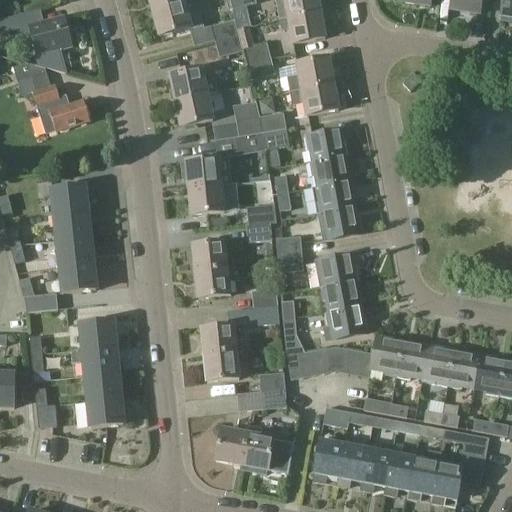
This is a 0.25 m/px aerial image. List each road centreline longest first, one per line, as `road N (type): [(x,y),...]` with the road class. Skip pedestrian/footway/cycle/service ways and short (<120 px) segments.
road 1 (residential): [(174,504),(138,134),(104,0)]
road 2 (residential): [(511,323),(428,310),(409,295),(372,60)]
road 3 (residential): [(174,504),(0,470)]
road 4 (residential): [(511,73),(372,60)]
